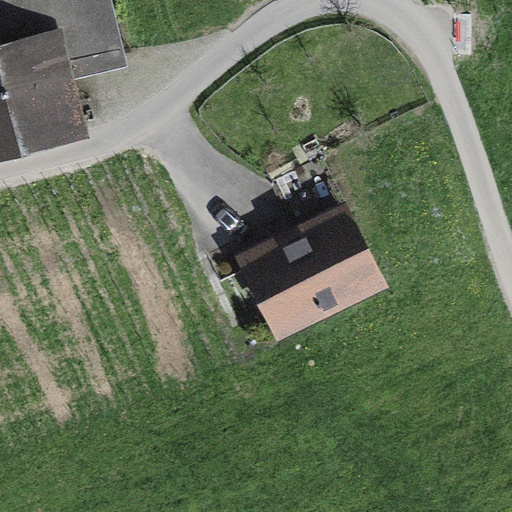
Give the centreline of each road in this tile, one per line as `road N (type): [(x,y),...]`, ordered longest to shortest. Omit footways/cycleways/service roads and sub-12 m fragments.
road 1 (unclassified): [(0,176),(153,128),(298,0)]
road 2 (unclassified): [(361,0),(419,12),(511,244)]
